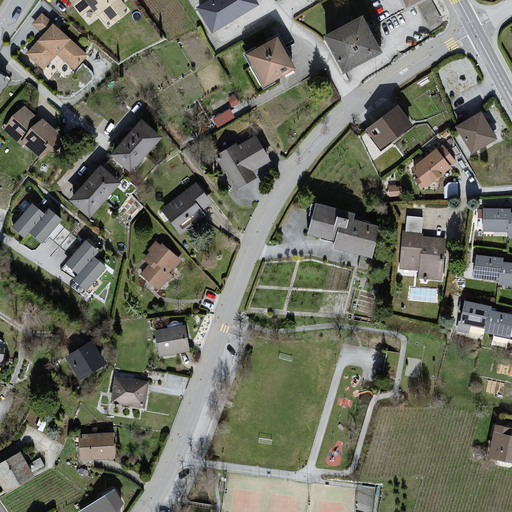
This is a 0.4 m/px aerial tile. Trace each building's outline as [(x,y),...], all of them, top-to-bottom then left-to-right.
[(130,0),(67,0),(85,23),(99,12),(109,25),(134,5),(130,0)] [(252,0),(209,0),(193,9),(206,33),(256,6),(252,0)] [(391,0),(398,12),(421,0),(391,0)] [(55,15),(22,55),(44,73),(59,54),(79,69),(96,49),(55,15)] [(357,23),(324,40),(340,70),(373,53),(357,23)] [(272,41),(240,57),(258,90),(289,74),(272,41)] [(0,79),(0,97),(9,86),(0,79)] [(223,106),(204,117),(211,128),(230,117),(223,106)] [(394,108),(364,130),(380,151),(409,129),(394,108)] [(22,110),(3,134),(35,159),(54,135),(22,110)] [(483,112),(456,128),(472,155),(499,139),(483,112)] [(141,122),(113,155),(133,172),(162,139),(141,122)] [(252,141),(214,166),(230,189),(268,164),(252,141)] [(435,147),(410,171),(427,188),(452,164),(435,147)] [(97,170),(68,205),(89,221),(117,186),(97,170)] [(186,188),(157,215),(177,236),(206,209),(186,188)] [(30,200),(10,228),(40,249),(60,220),(30,200)] [(511,208),(487,204),(483,227),(511,232),(511,208)] [(306,209),(297,242),(363,259),(371,225),(306,209)] [(404,238),(397,270),(441,279),(447,247),(404,238)] [(76,246),(55,274),(85,297),(106,270),(76,246)] [(155,249),(133,278),(155,294),(177,265),(155,249)] [(511,260),(478,253),(473,277),(511,285),(511,260)] [(511,325),(511,315),(464,302),(458,327),(508,340),(511,325)] [(187,326),(153,329),(156,355),(189,352),(187,326)] [(97,341),(65,358),(77,380),(109,364),(97,341)] [(151,376),(117,374),(115,400),(149,402),(151,376)] [(511,432),(499,429),(491,460),(511,464),(511,432)] [(80,431),(80,455),(116,456),(116,432),(80,431)] [(22,447),(0,460),(0,475),(7,488),(36,471),(22,447)] [(109,481),(75,505),(79,511),(117,511),(126,506),(109,481)]
